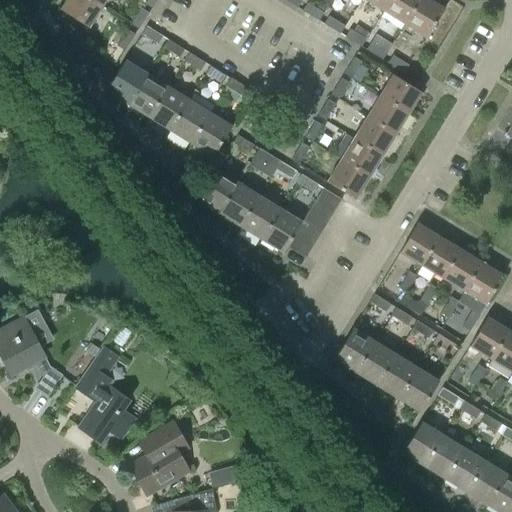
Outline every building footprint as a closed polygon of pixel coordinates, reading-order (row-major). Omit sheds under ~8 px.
[(103,7),(91,0),(67,0),(61,11),(89,29),(103,7)] [(152,9),(157,0),(146,0),(144,4),(152,9)] [(391,0),(365,0),(384,12),(391,0)] [(391,0),(384,12),(405,24),(420,0),(391,0)] [(444,9),(429,0),(420,0),(405,24),(427,38),(444,9)] [(319,21),(324,13),(328,6),(320,1),(315,8),(307,3),(302,11),(319,21)] [(138,30),(149,13),(141,8),(130,24),(138,30)] [(340,34),(345,26),(328,16),(324,24),(340,34)] [(158,44),(163,37),(146,26),(141,34),(158,44)] [(361,47),(366,39),(350,29),(345,37),(361,47)] [(124,51),(135,35),(127,30),(116,46),(124,51)] [(180,58),(184,50),(168,40),(163,48),(180,58)] [(383,41),(379,47),(387,52),(391,46),(383,41)] [(382,60),(387,52),(379,47),(371,42),(366,50),(382,60)] [(200,71),(205,63),(189,53),(184,61),(200,71)] [(404,74),(409,66),(392,56),(388,64),(404,74)] [(351,79),(362,62),(354,57),(344,74),(351,79)] [(107,91),(128,105),(146,74),(126,61),(107,91)] [(221,84),(226,76),(210,66),(205,74),(221,84)] [(168,87),(146,74),(128,105),(149,118),(168,87)] [(380,97),(408,114),(422,93),(393,75),(380,97)] [(242,97),(247,89),(231,79),(226,87),(242,97)] [(339,100),(349,83),(341,79),(331,95),(339,100)] [(188,100),(168,87),(149,118),(170,131),(188,100)] [(364,114),(348,100),(357,89),(356,88),(331,118),(348,133),(364,114)] [(408,114),(380,97),(367,118),(395,135),(408,114)] [(191,144),(202,126),(210,114),(188,100),(170,131),(191,144)] [(325,121),(335,105),(328,100),(318,116),(325,121)] [(231,127),(210,114),(202,126),(191,144),(213,157),(231,127)] [(395,135),(367,118),(354,139),(382,157),(395,135)] [(312,142),(322,126),(314,121),(304,138),(312,142)] [(249,153),(254,145),(237,135),(232,143),(249,153)] [(382,157),(354,139),(341,160),(369,178),(382,157)] [(299,164),(309,148),(301,143),(291,159),(299,164)] [(271,167),(276,159),(259,149),(254,157),(271,167)] [(369,178),(341,160),(328,182),(356,199),(369,178)] [(292,180),(297,172),(280,162),(275,170),(292,180)] [(219,214),(220,213),(238,183),(216,170),(198,201),(219,214)] [(313,193),(318,185),(301,175),(296,183),(313,193)] [(219,214),(240,227),(259,196),(238,183),(220,213),(219,214)] [(317,199),(335,210),(342,200),(323,189),(317,199)] [(280,209),(259,196),(240,227),(261,240),(280,209)] [(330,219),(335,210),(317,199),(311,208),(330,219)] [(324,229),(330,219),(311,208),(305,217),(324,229)] [(283,253),(288,246),(290,242),(294,236),(300,227),(302,223),(280,209),(261,240),(283,253)] [(302,223),(300,227),(318,238),(324,229),(305,217),(302,223)] [(422,266),(438,239),(439,238),(417,224),(400,253),(422,266)] [(300,227),(294,236),(312,248),(318,238),(300,227)] [(294,236),(290,242),(288,246),(306,258),(312,248),(294,236)] [(439,238),(438,239),(422,266),(443,279),(460,251),(439,238)] [(482,263),(460,251),(443,279),(464,292),(482,263)] [(503,277),(482,263),(464,292),(486,305),(503,277)] [(406,293),(416,276),(408,271),(398,288),(406,293)] [(427,306),(437,289),(429,284),(419,301),(427,306)] [(386,313),(391,304),(374,294),(369,302),(386,313)] [(458,302),(450,298),(440,314),(448,319),(458,302)] [(407,326),(411,319),(396,309),(391,316),(407,326)] [(470,331),(480,315),(472,310),(462,327),(470,331)] [(47,398),(61,377),(50,369),(24,319),(0,331),(0,355),(11,376),(36,362),(44,378),(36,390),(47,398)] [(491,360),(502,343),(509,332),(487,319),(470,347),(491,360)] [(428,339),(432,331),(417,322),(412,330),(428,339)] [(334,359),(356,373),(375,342),(353,329),(334,359)] [(511,333),(509,332),(502,343),(491,360),(511,372),(511,333)] [(450,352),(455,344),(438,334),(433,342),(450,352)] [(356,373),(377,386),(396,356),(375,342),(356,373)] [(120,438),(133,419),(122,411),(128,401),(100,382),(116,360),(101,350),(75,388),(97,403),(80,429),(100,443),(109,431),(120,438)] [(398,399),(416,368),(396,356),(377,386),(398,399)] [(475,386),(485,370),(477,365),(467,381),(475,386)] [(438,382),(416,368),(398,399),(419,412),(438,382)] [(496,400),(506,384),(499,379),(489,395),(496,400)] [(453,406),(458,398),(442,388),(437,396),(453,406)] [(475,419),(480,411),(463,401),(459,409),(475,419)] [(500,425),(485,415),(480,423),(496,432),(500,425)] [(188,472),(178,455),(188,449),(173,422),(138,442),(146,456),(130,466),(147,496),(188,472)] [(423,467),(442,436),(421,423),(402,454),(423,467)] [(511,432),(506,428),(501,436),(511,442),(511,432)] [(423,467),(445,480),(463,449),(442,436),(423,467)] [(466,493),(485,462),(463,449),(445,480),(466,493)] [(466,493),(487,506),(506,475),(485,462),(466,493)] [(234,483),(247,479),(242,465),(230,469),(234,483)] [(511,511),(511,478),(506,475),(487,506),(497,511),(511,511)] [(212,511),(216,511),(212,489),(177,499),(178,511),(212,511)] [(15,511),(3,496),(0,499),(0,511),(15,511)]
